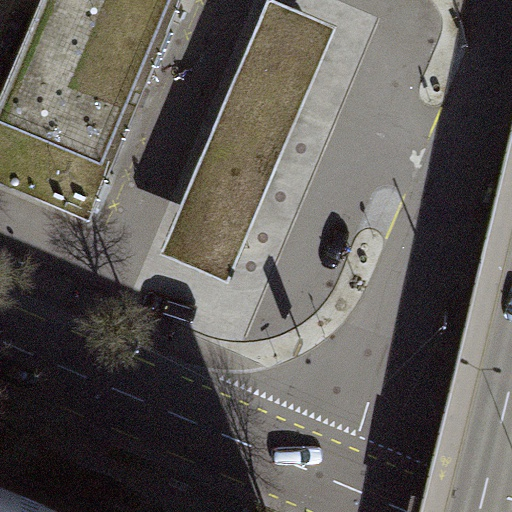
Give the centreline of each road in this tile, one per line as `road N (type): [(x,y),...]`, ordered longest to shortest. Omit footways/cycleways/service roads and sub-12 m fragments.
road 1 (tertiary): [(0,345),(383,502)]
road 2 (tertiary): [(511,368),(476,511)]
